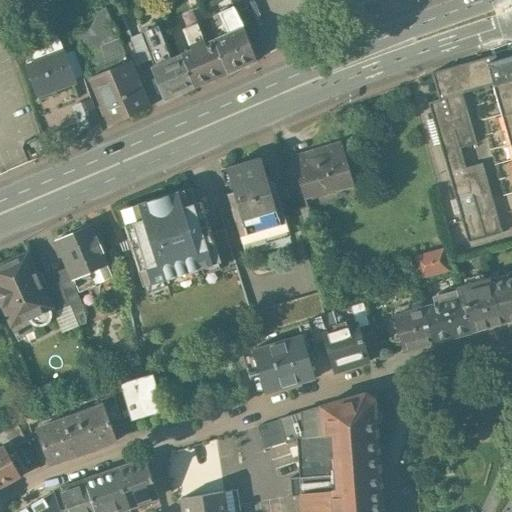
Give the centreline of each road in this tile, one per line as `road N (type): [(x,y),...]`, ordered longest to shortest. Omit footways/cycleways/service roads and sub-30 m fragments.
road 1 (secondary): [(0,222),(307,92),(511,20)]
road 2 (secondary): [(480,0),(0,195)]
road 3 (residential): [(158,447),(391,371)]
road 4 (residential): [(0,505),(104,460),(158,447)]
road 5 (residential): [(393,511),(390,466),(402,421),(391,371)]
road 6 (residential): [(391,371),(489,340),(511,347)]
